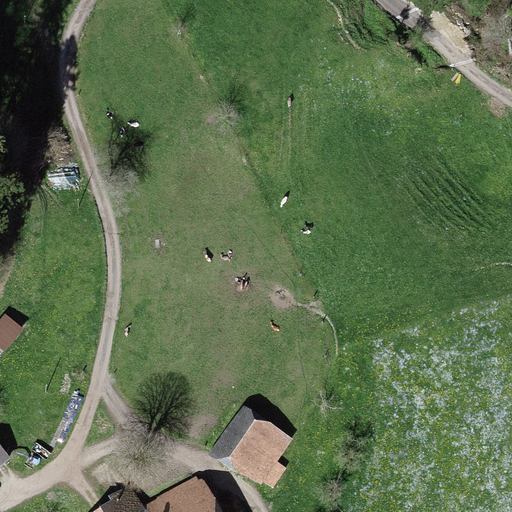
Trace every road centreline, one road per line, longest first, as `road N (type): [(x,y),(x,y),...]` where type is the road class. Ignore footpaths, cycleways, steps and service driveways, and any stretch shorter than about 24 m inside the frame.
road 1 (unclassified): [(87,0),(69,45),(66,89),(111,228),(111,304),(91,403),(65,457),(0,508)]
road 2 (track): [(53,471),(139,435),(237,485)]
road 3 (unclassified): [(511,97),(394,0)]
